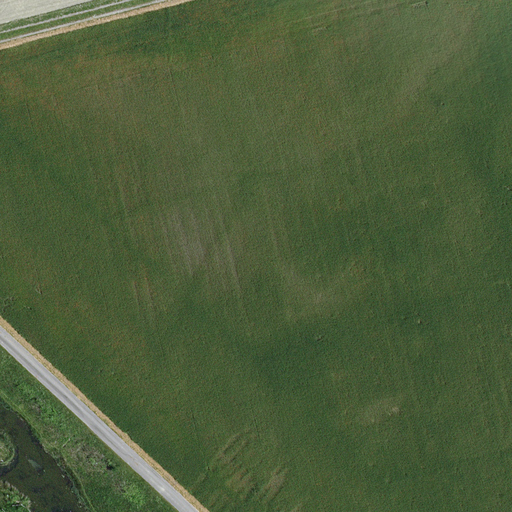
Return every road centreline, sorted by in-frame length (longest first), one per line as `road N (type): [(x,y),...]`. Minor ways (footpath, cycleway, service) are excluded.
road 1 (unclassified): [(0,336),(188,511)]
road 2 (track): [(155,0),(0,40)]
